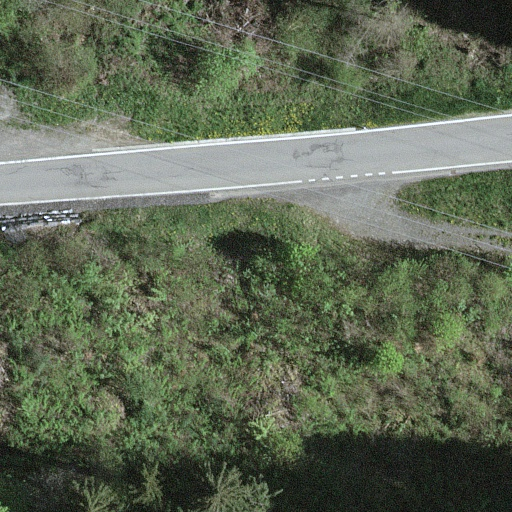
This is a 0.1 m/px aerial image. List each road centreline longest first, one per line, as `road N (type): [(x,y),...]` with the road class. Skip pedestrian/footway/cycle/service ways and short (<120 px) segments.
road 1 (tertiary): [(511,135),(0,181)]
road 2 (track): [(511,243),(371,222),(347,191),(354,150)]
